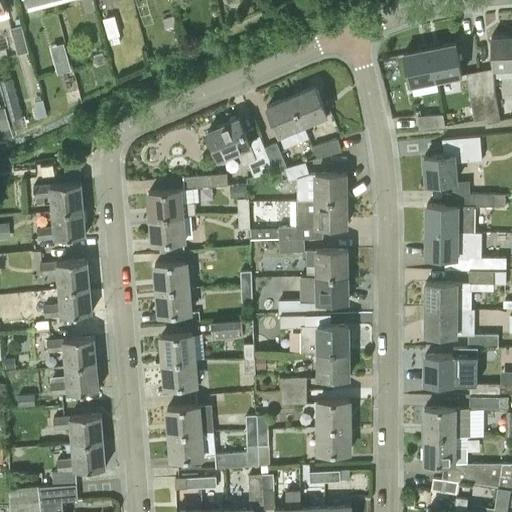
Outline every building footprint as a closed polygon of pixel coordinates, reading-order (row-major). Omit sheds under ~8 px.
[(177,24),(174,14),(163,18),(166,27),(177,24)] [(20,50),(30,47),(25,23),(15,25),(20,50)] [(511,34),(493,35),(492,35),(494,68),(511,67),(511,34)] [(430,47),(437,78),(462,73),(456,41),(455,42),(430,47)] [(410,84),(437,78),(430,47),(405,52),(405,51),(404,51),(410,84)] [(106,63),(107,57),(103,54),(102,51),(93,53),(94,57),(93,62),(97,65),(106,63)] [(59,75),(72,71),(70,62),(56,66),(59,75)] [(479,70),(484,98),(496,96),(495,87),(494,68),(479,70)] [(466,72),(471,100),(484,98),(479,70),(466,72)] [(12,119),(21,116),(23,116),(13,77),(1,80),(12,119)] [(303,123),(304,123),(327,113),(325,108),(326,108),(325,107),(324,104),(324,103),(323,103),(316,85),(290,96),(303,123)] [(309,136),(304,123),(303,123),(290,96),(267,105),(284,147),(309,136)] [(484,98),(486,116),(486,118),(487,118),(488,122),(500,120),(497,100),(496,96),(484,98)] [(34,100),(39,117),(47,115),(43,98),(34,100)] [(486,118),(486,116),(484,98),(471,100),(475,120),(486,118)] [(0,107),(0,130),(11,127),(5,106),(0,107)] [(419,128),(446,126),(444,113),(418,115),(419,128)] [(24,125),(21,116),(12,119),(15,128),(24,125)] [(260,135),(249,139),(239,117),(208,130),(220,158),(238,150),(243,163),(248,161),(255,176),(275,170),(265,145),(265,146),(260,135)] [(482,158),(482,154),(480,134),(442,138),(442,139),(447,138),(448,153),(425,155),(427,183),(454,181),(454,192),(470,192),(470,179),(458,180),(456,161),(482,158)] [(318,157),(323,156),(342,150),(338,137),(313,145),(318,157)] [(285,167),(287,166),(277,141),(265,145),(275,170),(285,167)] [(55,175),(60,174),(80,172),(79,159),(54,161),(55,175)] [(287,166),(285,167),(289,179),(309,173),(306,160),(287,166)] [(208,173),(209,185),(228,184),(227,172),(208,173)] [(314,172),(314,198),(347,197),(346,172),(314,172)] [(185,187),(209,185),(208,173),(184,175),(185,187)] [(55,210),(84,207),(81,180),(34,184),(35,196),(54,194),(55,210)] [(247,183),(230,184),(230,197),(248,195),(247,183)] [(195,200),(181,201),(179,188),(149,190),(151,217),(182,214),(196,213),(195,200)] [(454,192),(454,204),(427,203),(427,229),(475,229),(475,205),(495,205),(495,193),(470,192),(454,192)] [(243,210),(249,209),(249,197),(238,197),(239,215),(243,215),(243,210)] [(314,198),(314,199),(296,199),(296,200),(290,200),(290,225),(278,225),(279,227),(251,228),(251,238),(279,237),(305,237),(323,236),(323,225),(347,224),(347,197),(314,198)] [(37,227),(38,238),(86,234),(84,207),(55,210),(56,225),(37,227)] [(239,215),(239,228),(250,227),(249,209),(243,210),(243,215),(239,215)] [(153,242),(185,239),(182,214),(151,217),(153,242)] [(9,221),(0,221),(0,238),(11,238),(9,221)] [(474,231),(475,229),(427,229),(426,256),(457,256),(456,268),(494,269),(506,269),(506,257),(469,256),(469,248),(470,248),(471,231),(474,231)] [(279,250),(305,250),(305,237),(279,237),(279,250)] [(317,275),(348,276),(347,248),(317,248),(317,274),(317,275)] [(60,287),(90,285),(88,258),(40,262),(41,274),(59,273),(60,287)] [(203,274),(187,275),(186,260),(155,262),(157,288),(188,286),(204,284),(203,274)] [(506,269),(494,269),(456,268),(456,269),(471,269),(471,281),(426,281),(426,307),(470,307),(471,282),(506,282),(506,269)] [(241,281),(252,281),(252,269),(240,270),(241,281)] [(348,300),(348,276),(317,275),(317,274),(300,275),(300,298),(279,299),(279,312),(324,312),(324,300),(348,300)] [(252,281),(241,281),(242,300),(252,300),(252,281)] [(43,304),(44,315),(93,311),(90,285),(60,287),(62,302),(43,304)] [(160,314),(190,311),(188,286),(157,288),(160,314)] [(426,307),(426,333),(457,333),(457,307),(426,307)] [(348,324),(318,324),(318,323),(306,322),(306,312),(324,312),(279,312),(281,312),(281,325),(301,325),(302,350),(318,350),(349,350),(348,324)] [(211,320),(212,337),(244,334),(242,317),(211,320)] [(164,362),(194,360),(192,332),(161,334),(164,362)] [(466,344),(466,346),(478,346),(498,346),(498,344),(498,333),(475,332),(466,332),(466,333),(466,344)] [(47,339),(48,349),(65,348),(66,364),(97,362),(95,335),(47,339)] [(244,343),(244,356),(254,356),(253,343),(244,343)] [(426,353),(425,383),(466,383),(466,364),(478,365),(478,346),(466,346),(452,346),(452,353),(426,353)] [(318,350),(319,377),(349,376),(349,350),(318,350)] [(16,367),(15,356),(5,356),(6,367),(16,367)] [(244,356),(245,372),(255,372),(254,356),(244,356)] [(256,368),(266,368),(266,356),(256,356),(256,368)] [(166,386),(196,383),(194,360),(164,362),(166,386)] [(49,382),(50,393),(99,388),(97,362),(66,364),(67,381),(49,382)] [(281,388),(307,387),(307,375),(281,376),(281,388)] [(511,382),(478,382),(478,383),(471,383),(471,394),(507,395),(507,393),(511,392),(511,382)] [(282,402),(307,402),(307,387),(281,388),(282,402)] [(17,394),(19,406),(36,404),(35,392),(17,394)] [(507,408),(507,395),(471,394),(471,406),(425,406),(425,435),(457,435),(470,435),(471,408),(507,408)] [(319,424),(350,424),(350,399),(319,399),(319,424)] [(170,432),(200,430),(197,403),(167,406),(170,432)] [(72,442),(104,439),(101,412),(52,417),(53,427),(70,425),(72,442)] [(257,414),(257,429),(268,429),(268,413),(257,414)] [(246,414),(246,429),(257,429),(257,414),(246,414)] [(319,424),(320,451),(350,450),(350,424),(319,424)] [(247,451),(248,465),(258,465),(258,444),(257,429),(246,429),(247,451)] [(257,429),(258,444),(269,444),(268,429),(257,429)] [(172,458),(202,455),(200,430),(170,432),(172,458)] [(444,462),(442,478),(458,480),(498,487),(498,485),(511,486),(511,461),(467,462),(468,446),(457,446),(457,435),(425,435),(425,462),(444,462)] [(58,470),(52,470),(53,483),(77,481),(76,468),(106,466),(104,439),(72,442),(73,457),(57,458),(58,470)] [(216,466),(248,465),(247,451),(216,452),(216,466)] [(326,470),(326,480),(340,480),(339,469),(326,470)] [(310,481),(326,480),(326,470),(309,471),(310,481)] [(263,473),(264,489),(275,488),(275,487),(274,472),(263,473)] [(249,504),(264,504),(264,489),(263,473),(248,473),(249,504)] [(182,487),(196,487),(196,476),(175,477),(176,488),(182,487)] [(196,487),(216,486),(216,476),(196,476),(196,487)] [(451,492),(456,493),(458,480),(442,478),(433,476),(431,489),(451,492)] [(39,485),(40,501),(42,501),(54,500),(62,499),(78,498),(78,495),(77,481),(53,483),(42,484),(41,484),(41,485),(39,485)] [(39,484),(10,487),(9,511),(41,511),(40,501),(39,485),(39,484)] [(498,487),(495,507),(496,507),(495,511),(496,511),(506,511),(511,489),(511,486),(498,485),(498,487)] [(300,511),(300,507),(300,490),(286,491),(287,506),(275,507),(274,511),(300,511)] [(456,496),(454,510),(455,511),(454,511),(493,511),(495,511),(496,507),(495,507),(482,505),(481,511),(467,510),(469,497),(456,496)]
